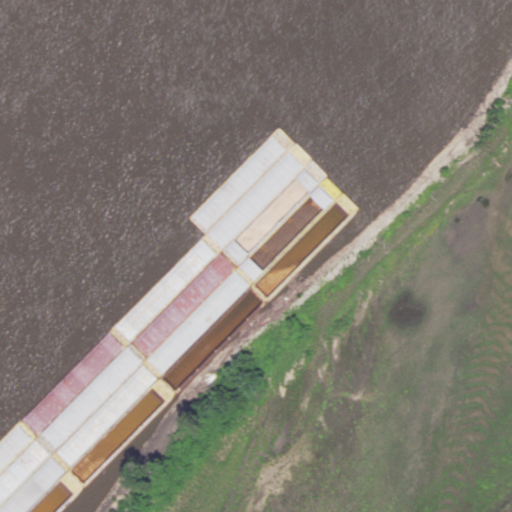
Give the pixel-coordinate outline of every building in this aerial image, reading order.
[(338,188),(327,180),(320,188),(322,190),(319,194),(312,189),(328,167),(294,142),(281,159),(297,171),(235,254),(251,266),(252,265),(271,279),(338,188)] [(232,249),(242,237),(225,224),(216,237),(232,249)] [(228,252),(213,239),(192,264),(207,276),(228,252)] [(104,479),(259,278),(244,266),(89,467),(104,479)] [(134,336),(149,348),(196,289),(181,277),(134,336)] [(52,437),(66,448),(140,350),(126,339),(52,437)] [(0,511),(9,511),(53,456),(37,444),(0,492),(0,511)]
